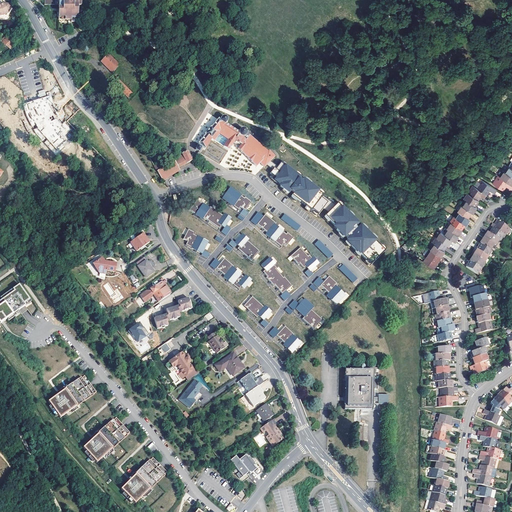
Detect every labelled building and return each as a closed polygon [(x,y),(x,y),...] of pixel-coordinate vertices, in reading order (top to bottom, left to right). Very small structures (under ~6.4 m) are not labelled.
[(3,0),(0,0),(0,15),(3,15),(10,13),(12,9),(9,4),(4,3),(3,0)] [(81,12),(81,0),(44,0),(45,5),(59,5),(59,9),(59,14),(59,19),(59,21),(71,21),(75,21),(78,21),(78,12),(81,12)] [(0,49),(5,55),(15,46),(5,35),(0,38),(0,49)] [(121,65),(109,53),(101,61),(113,73),(121,65)] [(117,77),(112,82),(129,99),(134,94),(117,77)] [(52,95),(23,104),(26,117),(32,127),(36,125),(37,128),(33,130),(43,141),(46,138),(47,140),(44,143),(56,155),(65,147),(63,145),(73,135),(69,132),(71,129),(64,122),(62,124),(55,115),(53,112),(54,111),(53,110),(50,105),(54,104),(52,95)] [(220,120),(219,120),(218,119),(216,121),(211,128),(210,127),(205,134),(205,135),(199,144),(198,146),(195,150),(199,153),(202,148),(203,149),(204,149),(205,148),(211,139),(211,138),(215,141),(224,146),(229,149),(230,150),(234,143),(236,140),(242,144),(238,149),(256,167),(260,163),(264,168),(266,166),(270,161),(274,157),(269,152),(267,153),(249,136),(248,138),(246,136),(247,135),(247,134),(247,133),(247,132),(246,132),(246,131),(246,130),(245,130),(244,130),(244,129),(243,129),(242,129),(241,129),(241,130),(240,130),(239,131),(239,132),(238,132),(233,129),(225,124),(226,123),(227,123),(227,122),(228,121),(227,120),(227,119),(226,118),(226,117),(225,117),(224,117),(223,117),(222,117),(221,118),(220,119),(220,120)] [(175,162),(178,168),(186,164),(190,162),(192,161),(193,160),(194,159),(193,157),(191,156),(190,157),(187,151),(181,155),(182,156),(173,160),(175,162)] [(270,161),(266,166),(272,171),(270,174),(271,175),(278,167),(270,161)] [(163,181),(180,171),(178,168),(175,162),(163,168),(157,171),(163,181)] [(291,191),(294,193),(302,183),(299,181),(300,179),(280,163),(278,167),(271,175),(279,181),(277,183),(281,186),(280,187),(289,194),(291,191)] [(499,179),(511,186),(511,184),(511,182),(511,181),(511,178),(504,174),(503,173),(499,179)] [(511,187),(511,186),(499,179),(497,177),(492,185),(503,192),(505,189),(505,188),(510,191),(511,187)] [(312,210),(318,215),(322,209),(329,201),(323,196),(303,181),(302,183),(294,193),(291,196),(300,203),(306,207),(305,207),(311,211),(312,210)] [(494,195),(497,191),(482,181),(477,189),(486,196),(487,196),(489,192),(494,195)] [(486,196),(477,189),(473,187),(468,195),(477,201),(478,202),(481,198),(481,197),(484,199),(486,196)] [(244,209),(245,210),(251,201),(245,197),(245,198),(230,188),(223,198),(238,209),(241,206),(244,209)] [(466,201),(475,208),(477,205),(476,204),(476,203),(477,201),(468,195),(467,194),(464,200),(466,201)] [(192,207),(189,210),(202,219),(203,218),(218,228),(220,225),(224,228),(226,224),(230,218),(224,214),(223,216),(210,207),(209,208),(197,200),(192,207)] [(335,206),(329,201),(322,209),(327,213),(335,206)] [(476,208),(475,208),(466,201),(462,207),(472,214),(474,212),(476,208)] [(345,236),(348,239),(357,230),(354,227),(357,225),(337,204),(335,206),(327,213),(325,216),(334,226),(333,227),(339,233),(341,232),(345,236)] [(472,214),(462,207),(461,206),(457,212),(458,213),(467,219),(469,217),(469,216),(471,217),(472,214)] [(243,221),(249,213),(245,210),(244,209),(237,217),(243,221)] [(263,216),(258,211),(250,221),(256,225),(263,216)] [(458,213),(455,218),(465,225),(467,222),(466,221),(467,220),(467,219),(458,213)] [(276,223),(265,214),(257,224),(267,233),(266,234),(280,246),(282,243),(286,246),(293,237),(287,233),(286,234),(274,224),(276,223)] [(281,219),(297,231),(300,226),(284,214),(281,219)] [(450,223),(460,230),(461,228),(462,227),(463,228),(465,225),(455,218),(454,218),(450,223)] [(490,227),(492,228),(502,234),(502,235),(508,228),(505,226),(495,220),(494,222),(493,223),(491,222),(489,226),(490,227)] [(450,223),(446,229),(458,236),(459,234),(458,233),(458,232),(460,230),(450,223)] [(224,228),(221,232),(226,235),(231,228),(226,224),(224,228)] [(357,230),(348,239),(346,240),(348,243),(348,244),(358,254),(359,253),(371,265),(384,252),(374,242),(375,241),(362,229),(360,227),(357,230)] [(487,233),(497,239),(498,240),(502,234),(492,228),(491,230),(490,230),(489,230),(486,232),(487,233)] [(458,236),(446,229),(442,234),(451,240),(453,241),(455,242),(457,239),(458,237),(458,236)] [(186,245),(202,253),(204,250),(208,242),(194,235),(195,233),(188,230),(183,239),(188,241),(186,245)] [(484,235),(482,237),(492,244),(493,245),(497,239),(487,233),(486,235),(485,236),(484,235)] [(131,244),(137,252),(145,247),(150,243),(143,234),(139,237),(131,244)] [(248,240),(242,234),(235,242),(237,244),(241,248),(239,250),(251,261),(260,251),(248,241),(248,240)] [(442,234),(438,240),(447,245),(448,246),(449,247),(450,245),(448,244),(449,242),(451,240),(442,234)] [(482,237),(480,240),(484,242),(483,243),(482,246),(489,250),(492,244),(482,237)] [(435,246),(444,252),(446,249),(445,249),(446,247),(447,245),(438,240),(437,239),(433,245),(434,245),(435,246)] [(314,245),(328,259),(333,254),(318,240),(314,245)] [(475,249),(476,250),(486,257),(490,251),(489,250),(482,246),(480,244),(479,246),(478,248),(476,247),(475,249)] [(445,253),(444,252),(435,246),(431,251),(442,258),(443,256),(445,253)] [(308,269),(310,271),(318,264),(313,258),(312,258),(309,255),(308,256),(300,248),(290,256),(298,265),(300,264),(303,267),(305,265),(308,269)] [(474,257),(483,262),(487,257),(486,257),(476,250),(475,252),(474,253),(473,252),(471,255),(472,255),(474,257)] [(442,258),(431,251),(422,263),(432,270),(437,263),(438,261),(441,262),(443,259),(442,258)] [(136,263),(138,266),(147,260),(145,257),(136,263)] [(468,261),(470,262),(480,268),(483,263),(483,262),(474,257),(473,258),(472,260),(470,258),(468,261)] [(216,258),(210,265),(215,269),(216,268),(221,262),(216,258)] [(233,266),(224,258),(221,262),(216,268),(225,275),(224,277),(238,289),(240,286),(244,289),(251,280),(245,275),(244,277),(232,267),(233,266)] [(275,286),(282,294),(287,290),(292,286),(284,277),(283,278),(276,269),(277,268),(274,265),(275,264),(270,258),(261,266),(266,271),(264,273),(267,277),(266,278),(274,286),(275,286)] [(107,272),(115,274),(116,266),(105,264),(103,260),(94,266),(100,275),(106,276),(107,272)] [(147,260),(138,266),(146,277),(155,270),(147,260)] [(480,268),(470,262),(469,264),(468,265),(467,264),(465,267),(476,274),(480,268)] [(338,269),(353,283),(357,279),(343,265),(338,269)] [(309,277),(313,274),(310,271),(308,269),(305,273),(309,277)] [(327,296),(336,305),(345,295),(335,287),(338,284),(329,276),(325,280),(320,276),(313,283),(318,288),(320,286),(329,293),(327,296)] [(152,297),(152,294),(152,293),(154,292),(154,293),(160,301),(172,292),(166,283),(165,285),(163,283),(161,284),(160,282),(151,288),(152,289),(150,291),(147,289),(141,294),(145,301),(150,298),(152,297)] [(118,289),(113,291),(108,283),(104,285),(114,303),(123,298),(118,289)] [(471,294),(469,295),(470,298),(471,298),(473,298),(484,295),(481,286),(476,288),(475,284),(465,286),(466,290),(468,290),(470,289),(471,293),(471,294)] [(0,321),(1,320),(4,318),(5,320),(14,314),(22,308),(25,306),(24,304),(30,300),(19,285),(12,289),(14,291),(0,301),(0,321)] [(291,295),(287,290),(282,294),(280,296),(284,301),(291,295)] [(434,302),(435,302),(447,299),(446,296),(441,297),(440,295),(439,291),(429,294),(426,294),(428,304),(434,302)] [(160,301),(154,293),(152,294),(152,297),(150,298),(154,305),(160,301)] [(473,304),(486,302),(485,299),(487,298),(486,295),(484,295),(473,298),(473,300),(474,301),(472,301),(473,305),(473,304)] [(257,314),(263,320),(264,319),(271,312),(265,306),(264,307),(252,296),(243,306),(255,317),(257,314)] [(191,309),(188,299),(178,302),(179,306),(181,312),(191,309)] [(294,299),(288,306),(293,311),(296,309),(300,304),(294,299)] [(302,319),(313,329),(322,320),(311,310),(313,307),(305,299),(300,304),(296,309),(304,317),(302,319)] [(447,299),(435,302),(437,309),(437,308),(448,306),(447,304),(447,303),(449,303),(448,299),(447,299)] [(486,302),(473,304),(474,308),(476,308),(476,309),(476,311),(488,308),(486,302)] [(439,315),(451,312),(452,312),(451,307),(451,305),(449,306),(448,306),(437,308),(439,315)] [(178,313),(176,307),(167,310),(168,315),(170,321),(180,318),(178,313)] [(476,318),(488,315),(490,315),(488,308),(476,311),(477,313),(477,314),(476,314),(476,318)] [(34,316),(40,319),(43,313),(37,310),(34,316)] [(452,316),(451,312),(439,315),(438,315),(439,322),(450,319),(450,317),(452,316)] [(489,322),(488,315),(476,318),(475,318),(476,322),(477,324),(489,322)] [(167,322),(165,316),(155,318),(158,329),(168,326),(167,322)] [(263,320),(260,323),(265,328),(269,324),(264,319),(263,320)] [(442,329),(453,326),(453,323),(451,323),(450,319),(439,322),(441,329),(442,329)] [(140,321),(129,329),(138,342),(149,334),(140,321)] [(474,331),(475,335),(491,331),(489,322),(477,324),(478,328),(478,329),(474,331)] [(283,345),(292,353),(301,343),(292,335),(294,334),(285,326),(280,331),(276,335),(285,343),(283,345)] [(454,326),(453,326),(442,329),(443,335),(452,333),(454,332),(455,332),(455,330),(454,326)] [(280,331),(275,327),(269,334),(274,338),(276,335),(280,331)] [(218,335),(216,332),(209,336),(212,340),(210,340),(218,353),(225,348),(223,344),(225,343),(222,338),(223,337),(221,333),(218,335)] [(442,342),(455,339),(455,336),(453,336),(453,335),(452,333),(443,335),(441,335),(440,335),(442,342)] [(471,349),(472,352),(483,348),(486,347),(483,339),(472,343),(473,346),(474,348),(471,349)] [(171,347),(166,341),(160,345),(164,352),(171,347)] [(483,348),(472,352),(469,353),(471,357),(472,356),(472,357),(473,359),(485,355),(485,354),(483,348)] [(182,351),(165,363),(170,369),(178,364),(182,371),(185,375),(188,379),(200,371),(198,366),(194,369),(193,368),(194,366),(192,364),(190,364),(189,362),(191,361),(189,358),(191,356),(188,353),(185,355),(185,353),(184,352),(183,352),(182,351)] [(244,368),(234,353),(224,360),(234,375),(244,368)] [(487,361),(485,355),(473,359),(472,359),(472,362),(474,361),(474,362),(475,365),(484,362),(487,361)] [(484,362),(475,365),(474,366),(469,368),(470,371),(472,370),(474,370),(474,371),(475,375),(487,370),(484,362)] [(345,370),(345,409),(372,410),(373,402),(373,398),(373,370),(345,370)] [(251,372),(236,383),(241,389),(244,386),(248,393),(258,386),(264,382),(260,376),(253,381),(252,381),(255,378),(251,372)] [(59,393),(49,400),(61,417),(78,405),(85,400),(91,396),(94,394),(97,392),(91,384),(85,375),(82,377),(79,379),(73,383),(66,388),(59,393)] [(192,398),(198,391),(197,390),(201,386),(194,380),(179,399),(189,407),(195,400),(192,398)] [(244,386),(241,389),(238,390),(243,397),(245,395),(246,394),(248,393),(244,386)] [(248,393),(246,394),(250,400),(249,401),(253,407),(265,398),(261,392),(262,392),(258,386),(248,393)] [(457,388),(453,388),(441,388),(441,397),(454,397),(453,392),(457,392),(457,391),(457,388)] [(503,391),(508,397),(511,393),(511,389),(510,391),(509,391),(506,388),(503,391)] [(511,400),(508,397),(503,391),(502,391),(500,393),(501,394),(501,395),(499,397),(507,405),(511,400)] [(389,395),(378,395),(378,398),(378,402),(378,404),(383,404),(389,404),(389,395)] [(457,402),(457,397),(454,397),(441,397),(439,397),(440,407),(452,407),(452,403),(452,402),(457,402)] [(494,401),(499,406),(503,410),(508,406),(507,405),(499,397),(498,399),(497,400),(496,398),(493,401),(494,401)] [(490,412),(498,416),(500,412),(496,410),(499,406),(494,401),(491,404),(493,407),(492,408),(490,412)] [(265,404),(256,411),(264,422),(273,416),(265,404)] [(501,417),(498,416),(490,412),(486,410),(484,414),(487,416),(487,417),(485,421),(497,426),(501,417)] [(440,415),(438,423),(453,427),(454,423),(450,422),(451,421),(451,418),(440,415)] [(93,438),(84,446),(98,461),(114,447),(120,442),(125,437),(128,435),(130,433),(123,425),(116,417),(114,419),(111,422),(106,426),(100,431),(93,438)] [(270,434),(267,436),(274,445),(283,439),(278,432),(277,433),(274,429),(276,428),(279,426),(274,419),(261,428),(265,432),(268,431),(270,434)] [(453,427),(438,423),(437,423),(435,431),(435,432),(446,434),(447,430),(447,429),(452,431),(453,427)] [(361,426),(354,426),(354,443),(363,443),(364,426),(361,426)] [(479,437),(494,440),(497,431),(484,428),(483,432),(483,433),(478,432),(477,436),(479,437)] [(446,444),(449,445),(450,441),(445,440),(445,438),(446,435),(446,434),(435,432),(433,441),(434,441),(446,444)] [(272,447),(274,445),(267,436),(265,438),(272,447)] [(483,443),(482,447),(487,448),(493,449),(495,440),(494,440),(479,437),(478,440),(483,442),(483,443)] [(444,450),(446,444),(434,441),(432,447),(433,447),(444,451),(444,450)] [(152,443),(148,446),(151,451),(156,448),(152,443)] [(433,455),(444,457),(445,454),(443,453),(443,452),(444,451),(433,447),(431,454),(432,454),(433,455)] [(480,452),(479,456),(495,460),(497,460),(499,451),(493,449),(487,448),(486,452),(485,453),(480,452)] [(446,458),(444,457),(433,455),(431,461),(435,462),(437,463),(443,464),(443,462),(443,461),(445,462),(446,458)] [(235,456),(229,461),(238,473),(236,475),(239,479),(242,483),(249,477),(248,476),(249,475),(248,473),(239,461),(235,456)] [(245,456),(239,461),(248,473),(249,475),(254,471),(255,470),(258,475),(261,473),(262,469),(253,459),(250,460),(248,458),(247,459),(245,456)] [(482,463),(481,466),(493,469),(495,460),(479,456),(478,460),(482,461),(482,463)] [(121,487),(135,502),(151,487),(157,481),(162,476),(165,474),(167,472),(161,466),(153,457),(150,459),(148,462),(143,467),(137,472),(130,479),(121,487)] [(435,469),(445,471),(448,472),(448,469),(449,466),(444,465),(443,464),(437,463),(435,469)] [(471,474),(474,474),(490,478),(492,479),(495,469),(493,469),(481,466),(479,465),(478,469),(477,471),(472,469),(471,474)] [(438,480),(448,483),(449,479),(443,477),(444,476),(445,471),(435,469),(434,468),(433,468),(430,478),(435,479),(438,480)] [(476,481),(476,484),(487,487),(490,478),(474,474),(473,479),(477,480),(476,481)] [(436,486),(448,489),(448,487),(447,486),(447,485),(448,483),(438,480),(436,486)] [(447,493),(448,489),(436,486),(434,486),(432,492),(433,492),(444,496),(445,493),(445,492),(447,493)] [(474,491),(474,495),(484,498),(489,499),(491,490),(479,487),(477,492),(474,491)] [(431,501),(446,505),(447,502),(446,501),(444,501),(444,499),(445,496),(444,496),(433,492),(431,501)] [(475,504),(487,507),(491,508),(492,508),(493,500),(492,500),(489,499),(484,498),(483,501),(483,503),(476,501),(475,504)] [(445,509),(446,505),(431,501),(428,510),(435,511),(438,511),(440,508),(445,509)]
